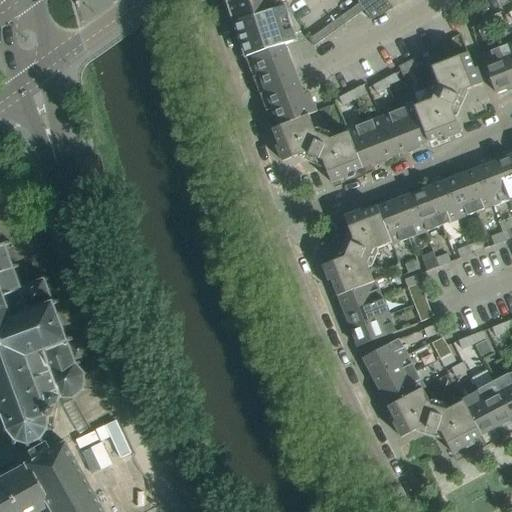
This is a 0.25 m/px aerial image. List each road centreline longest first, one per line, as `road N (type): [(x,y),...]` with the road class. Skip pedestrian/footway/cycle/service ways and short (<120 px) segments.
road 1 (tertiary): [(192,511),(131,383),(74,227),(34,74)]
road 2 (unclassified): [(403,511),(341,398),(276,233)]
road 3 (residential): [(276,233),(511,128)]
road 4 (residential): [(235,101),(445,0)]
road 5 (unclassified): [(276,233),(235,101)]
road 6 (tertiary): [(34,74),(138,0)]
